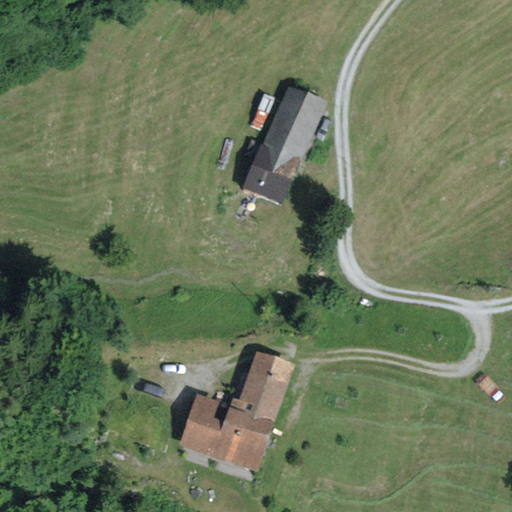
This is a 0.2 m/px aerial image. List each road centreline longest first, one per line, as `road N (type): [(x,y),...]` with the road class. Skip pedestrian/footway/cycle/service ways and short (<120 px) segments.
road 1 (track): [(395,0),(352,67),(342,125),(354,264),(390,290),(511,302)]
road 2 (track): [(472,304),(485,338),(477,362),(461,370),(371,355),(257,350),(192,376)]
